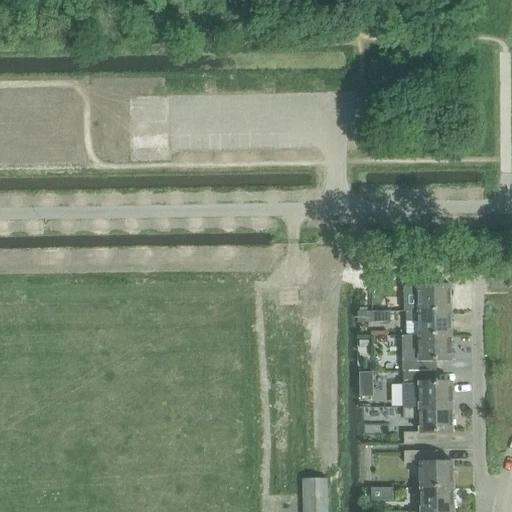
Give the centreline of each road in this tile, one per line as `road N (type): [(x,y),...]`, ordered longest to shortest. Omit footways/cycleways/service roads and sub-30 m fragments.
road 1 (unclassified): [(511,207),(0,212)]
road 2 (residential): [(506,502),(479,486),(477,301)]
